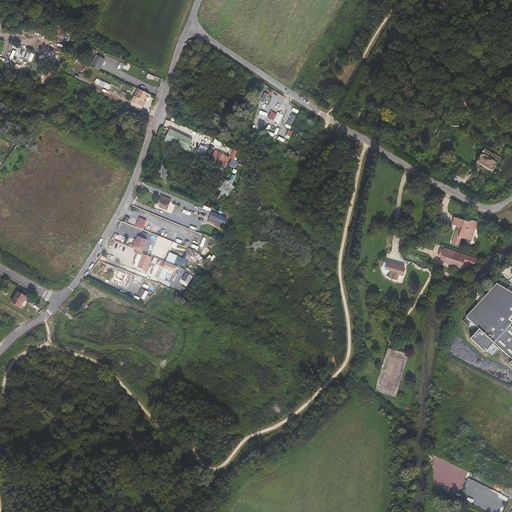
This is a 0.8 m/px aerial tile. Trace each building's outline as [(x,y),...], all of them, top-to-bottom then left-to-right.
[(61,48),(59,55),(65,57),(67,50),(61,48)] [(100,69),(105,59),(96,54),(91,63),(96,65),(95,67),(100,69)] [(97,77),(95,82),(109,89),(112,84),(97,77)] [(150,91),(139,86),(134,98),(144,103),(150,91)] [(262,109),(258,116),(275,124),(278,119),(274,117),(276,111),(271,108),(268,113),(262,109)] [(200,144),(196,154),(204,157),(208,148),(200,144)] [(234,149),(229,157),(233,159),(238,151),(234,149)] [(214,150),(209,161),(213,163),(218,151),(214,150)] [(218,151),(213,163),(222,167),(227,156),(218,151)] [(483,164),(479,173),(490,178),(496,165),(486,161),(484,164),(483,164)] [(459,172),(455,180),(461,183),(465,175),(459,172)] [(168,210),(170,198),(158,195),(155,207),(168,210)] [(211,211),(208,219),(224,225),(227,217),(211,211)] [(451,243),(459,245),(461,238),(472,241),(477,223),(453,216),(451,224),(456,225),(451,243)] [(135,226),(142,229),(146,220),(139,217),(135,226)] [(134,250),(135,251),(140,241),(129,237),(128,240),(129,240),(126,247),(134,250)] [(131,258),(134,250),(126,247),(122,254),(131,258)] [(185,249),(184,258),(200,259),(201,250),(185,249)] [(440,258),(454,263),(455,259),(462,262),(476,266),(478,262),(456,255),(456,256),(442,252),(440,258)] [(181,266),(183,259),(168,253),(165,261),(181,266)] [(176,271),(177,265),(164,262),(162,268),(176,271)] [(122,281),(126,273),(118,269),(114,277),(122,281)] [(509,291),(497,283),(495,286),(505,295),(509,291)] [(505,295),(495,286),(466,318),(480,330),(471,340),(486,353),(494,343),(511,359),(511,362),(511,364),(511,365),(511,292),(509,291),(505,295)] [(20,307),(26,297),(17,292),(12,302),(20,307)]
